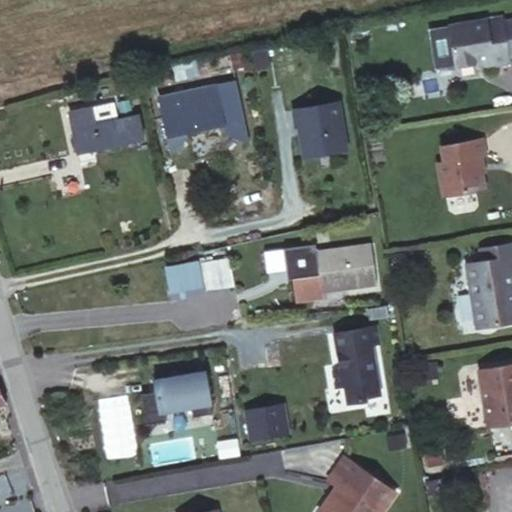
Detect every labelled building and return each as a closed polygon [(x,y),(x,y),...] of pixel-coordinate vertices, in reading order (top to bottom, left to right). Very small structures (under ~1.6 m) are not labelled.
[(490,10),(436,21),(445,62),(472,56),(472,60),(499,54),(490,10)] [(343,150),(342,94),(294,95),(295,151),(343,150)] [(225,135),(217,101),(162,113),(170,147),(225,135)] [(127,117),(87,128),(91,144),(131,134),(127,117)] [(91,144),(87,128),(65,134),(76,174),(141,156),(135,132),(131,134),(91,144)] [(442,189),(483,181),(477,149),(483,147),(480,131),(438,139),(441,155),(435,156),(442,189)] [(502,234),(472,240),(474,252),(504,247),(502,234)] [(363,242),(309,251),(313,271),(286,276),(289,296),(316,292),(316,289),(369,280),(363,242)] [(504,247),(474,252),(457,255),(469,319),(510,311),(504,281),(507,280),(504,265),(507,265),(504,247)] [(223,262),(192,267),(196,294),(227,289),(223,262)] [(196,294),(192,267),(164,272),(168,298),(196,294)] [(375,335),(372,318),(330,326),(337,363),(330,364),(333,380),(341,379),(344,392),(349,396),(361,393),(363,390),(377,387),(368,337),(375,335)] [(511,355),(470,364),(480,420),(511,414),(511,355)] [(210,408),(202,366),(151,376),(153,388),(138,390),(144,421),(163,417),(162,407),(189,402),(190,412),(210,408)] [(258,476),(282,471),(277,451),(253,456),(258,476)] [(378,511),(393,482),(337,455),(324,481),(339,488),(335,496),(330,494),(321,511),(378,511)] [(219,511),(218,502),(177,510),(177,511),(219,511)]
